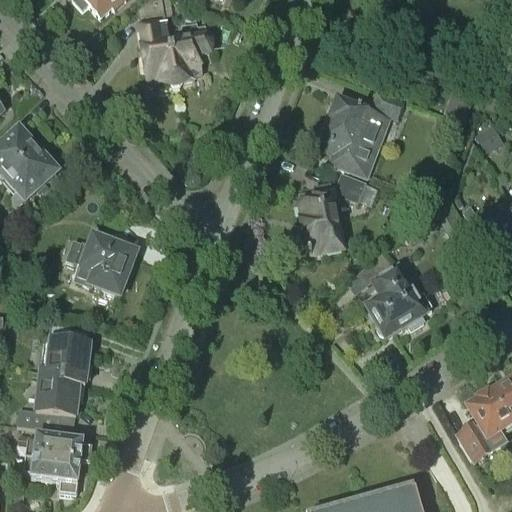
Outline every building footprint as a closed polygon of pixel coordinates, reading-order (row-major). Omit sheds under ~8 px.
[(76,0),(71,5),(81,16),(87,11),(99,24),(111,13),(113,16),(125,5),(123,3),(125,0),(76,0)] [(174,87),(168,48),(161,2),(157,0),(152,0),(137,17),(139,33),(137,33),(146,89),(154,88),(155,90),(174,87)] [(168,48),(174,87),(194,84),(194,81),(201,80),(200,74),(201,74),(199,63),(210,61),(212,53),(211,47),(204,39),(203,33),(196,35),(195,31),(181,33),(183,46),(168,48)] [(490,95),(486,108),(494,115),(505,104),(500,101),(511,83),(511,82),(502,77),(490,95)] [(464,127),(473,102),(452,95),(443,118),(464,127)] [(375,97),(374,101),(368,116),(396,127),(404,108),(375,97)] [(332,160),(329,167),(328,170),(365,185),(388,126),(336,106),(329,126),(331,126),(320,155),(332,160)] [(438,125),(434,138),(447,144),(452,129),(438,125)] [(484,158),(502,147),(492,130),(473,142),(484,158)] [(0,181),(5,187),(37,158),(18,137),(0,152),(0,181)] [(37,158),(5,187),(16,199),(8,206),(16,215),(56,179),(37,158)] [(313,198),(303,200),(297,201),(301,221),(299,222),(302,236),(299,239),(300,246),(303,247),(306,263),(320,261),(320,262),(343,258),(333,206),(346,204),(357,208),(368,212),(375,194),(341,180),(336,193),(330,194),(329,191),(312,194),(313,198)] [(448,210),(435,219),(452,247),(466,237),(448,210)] [(511,211),(511,210),(488,225),(487,223),(480,227),(476,221),(469,226),(474,234),(477,232),(480,237),(490,231),(498,243),(497,243),(506,257),(507,256),(511,263),(511,211)] [(136,260),(92,243),(75,287),(118,304),(136,260)] [(345,289),(354,301),(391,271),(382,260),(345,289)] [(420,301),(414,305),(406,291),(405,291),(396,278),(372,292),(380,306),(366,314),(384,345),(407,332),(409,336),(423,328),(420,324),(424,321),(422,318),(429,314),(420,301)] [(50,341),(83,343),(83,331),(51,329),(50,341)] [(39,377),(38,388),(79,393),(84,393),(89,352),(49,347),(45,378),(39,377)] [(79,393),(38,388),(34,417),(18,415),(16,432),(57,437),(59,421),(75,423),(79,393)] [(511,390),(495,401),(511,429),(511,390)] [(511,435),(511,429),(495,401),(490,404),(489,403),(479,409),(480,411),(474,414),(479,421),(477,422),(486,436),(477,442),(473,434),(456,444),(471,469),(506,447),(503,441),(511,435)] [(24,464),(79,471),(80,469),(88,470),(90,452),(82,451),(82,449),(35,443),(35,448),(26,447),(24,464)] [(79,471),(24,464),(22,481),(31,482),(30,486),(59,489),(58,500),(75,502),(76,492),(77,492),(79,471)] [(418,511),(414,497),(361,511),(418,511)]
